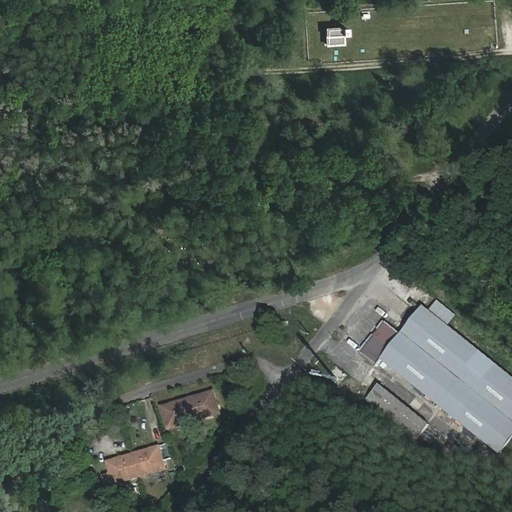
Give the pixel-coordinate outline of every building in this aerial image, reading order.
[(349,31),(328,32),(329,47),(346,47),(347,40),(350,40),(349,31)] [(424,293),(401,276),(393,288),(414,304),(424,293)] [(403,384),(435,409),(498,458),(511,440),(511,366),(429,303),(406,332),(390,318),(362,351),(403,384)] [(430,415),(375,372),(363,387),(418,430),(430,415)] [(179,425),(229,410),(221,385),(172,400),(179,425)] [(122,478),(177,462),(170,438),(116,456),(122,478)] [(17,511),(14,502),(3,506),(4,511),(17,511)]
